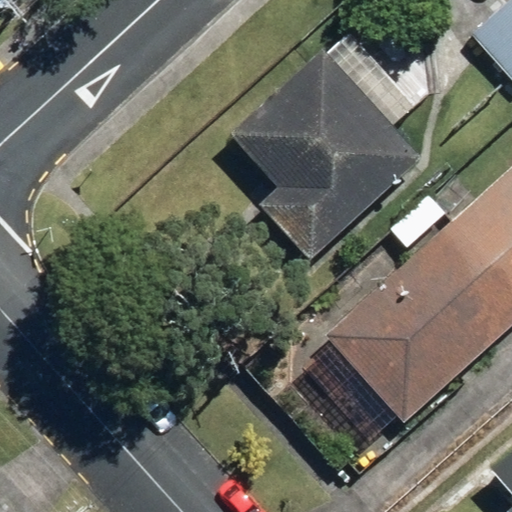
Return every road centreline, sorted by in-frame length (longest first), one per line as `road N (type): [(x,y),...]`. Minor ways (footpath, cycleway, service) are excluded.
road 1 (residential): [(184,511),(0,308)]
road 2 (residential): [(0,140),(154,0)]
